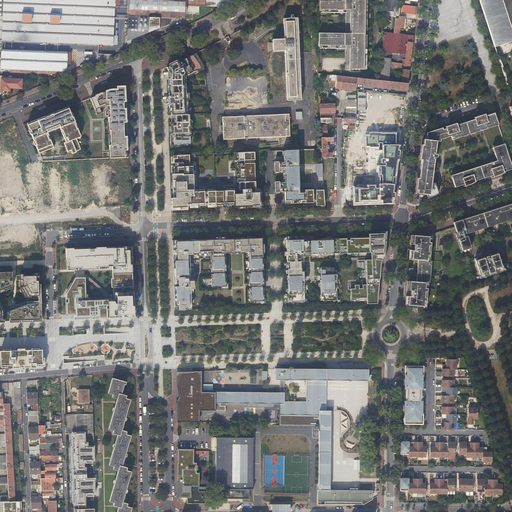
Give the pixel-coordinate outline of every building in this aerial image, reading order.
[(0,0),(0,40),(84,43),(113,45),(114,0),(0,0)] [(209,8),(209,0),(129,0),(127,41),(170,24),(170,18),(174,19),(186,15),(199,15),(200,7),(209,8)] [(208,15),(230,3),(230,0),(209,0),(209,8),(208,15)] [(318,0),(318,12),(322,12),(322,11),(345,11),(345,0),(318,0)] [(353,0),(353,34),(353,69),(365,69),(365,0),(353,0)] [(386,0),(385,10),(396,11),(396,0),(386,0)] [(511,0),(480,0),(484,8),(486,14),(489,22),(491,31),(493,40),(494,44),(511,38),(511,0)] [(397,13),(399,13),(405,13),(416,15),(417,7),(401,6),(401,9),(398,9),(397,13)] [(395,16),(393,33),(399,33),(400,27),(403,28),(404,18),(405,13),(399,13),(398,17),(395,16)] [(298,18),(283,18),(284,39),(272,39),(272,52),(285,51),(286,100),(300,100),(298,18)] [(383,32),(379,80),(388,81),(389,73),(390,69),(390,68),(390,63),(391,54),(393,36),(393,33),(387,32),(383,32)] [(322,33),(318,33),(318,38),(318,48),(322,48),(322,47),(345,47),(345,35),(322,35),(322,33)] [(399,37),(393,36),(391,54),(396,54),(394,63),(398,64),(398,60),(401,61),(401,60),(405,60),(406,46),(405,46),(405,43),(407,43),(407,41),(413,42),(413,35),(399,33),(399,37)] [(410,65),(413,42),(407,41),(407,43),(405,43),(405,46),(406,46),(405,60),(401,60),(401,61),(398,60),(398,64),(410,65)] [(1,69),(11,69),(20,69),(20,73),(58,75),(58,71),(66,71),(67,53),(2,50),(1,69)] [(101,61),(112,57),(112,54),(99,53),(99,57),(101,57),(101,61)] [(200,59),(196,53),(194,54),(192,55),(179,61),(166,67),(170,75),(170,86),(170,94),(168,94),(168,98),(167,98),(167,104),(169,104),(169,108),(171,108),(171,113),(171,116),(173,115),(173,123),(171,123),(171,127),(170,127),(170,133),(171,133),(171,137),(173,137),(173,144),(190,144),(190,137),(190,122),(189,122),(189,115),(187,115),(186,108),(188,108),(187,93),(186,93),(186,76),(196,71),(204,70),(203,65),(200,59)] [(331,75),(318,73),(318,83),(330,84),(330,80),(331,75)] [(389,73),(388,81),(401,83),(402,75),(392,73),(389,73)] [(1,88),(21,89),(22,79),(11,79),(12,76),(9,75),(8,79),(1,79),(1,88)] [(356,90),(356,89),(356,84),(357,78),(352,77),(337,76),(336,88),(356,90)] [(356,84),(407,89),(407,83),(401,83),(388,81),(379,80),(360,78),(357,78),(356,84)] [(125,158),(128,157),(128,144),(126,145),(125,137),(125,122),(127,122),(126,112),(125,112),(124,109),(124,101),(126,101),(125,83),(117,87),(117,89),(112,89),(112,90),(110,90),(109,90),(108,91),(107,91),(106,91),(95,96),(93,97),(90,98),(97,115),(101,113),(99,108),(105,105),(109,105),(109,117),(108,117),(108,122),(109,122),(110,145),(109,145),(109,158),(111,158),(113,158),(118,158),(122,158),(124,158),(125,158)] [(356,118),(370,121),(375,122),(378,122),(382,92),(356,89),(356,90),(356,95),(356,108),(356,112),(356,115),(356,118)] [(345,111),(356,112),(356,108),(356,95),(349,95),(348,99),(347,100),(345,107),(345,111)] [(334,103),(319,104),(320,118),(333,118),(335,118),(334,103)] [(81,137),(68,107),(58,111),(37,119),(27,123),(29,130),(30,130),(31,134),(34,141),(36,145),(35,145),(39,154),(53,148),(50,139),(49,140),(47,136),(49,135),(47,133),(60,128),(65,142),(63,143),(67,152),(71,150),(71,152),(72,153),(81,149),(76,138),(81,137)] [(388,113),(387,124),(396,125),(397,115),(388,113)] [(289,114),(252,116),(222,117),(223,140),(252,138),(290,137),(289,114)] [(442,128),(426,133),(426,137),(426,141),(425,141),(424,141),(423,152),(424,153),(424,158),(422,158),(419,184),(421,185),(420,191),(418,191),(418,194),(420,195),(420,200),(428,197),(439,194),(438,189),(431,189),(435,160),(433,160),(433,158),(436,159),(437,159),(438,158),(438,157),(437,156),(434,155),(434,154),(436,154),(437,142),(441,143),(441,141),(442,139),(451,135),(452,137),(453,141),(464,137),(463,135),(469,133),(475,131),(475,133),(499,126),(495,114),(484,118),(484,120),(479,121),(478,120),(455,127),(455,129),(450,130),(449,129),(443,131),(442,128)] [(356,118),(355,122),(355,129),(355,132),(363,133),(364,127),(369,128),(370,121),(356,118)] [(386,129),(401,132),(402,126),(396,125),(387,124),(386,129)] [(327,137),(321,137),(321,149),(322,157),(331,157),(331,153),(327,153),(327,150),(328,150),(328,144),(327,144),(327,140),(334,140),(334,137),(328,137),(327,137)] [(494,152),(496,159),(498,158),(498,159),(499,161),(497,162),(458,175),(458,177),(453,179),(456,188),(468,185),(467,183),(473,181),(473,183),(484,179),(484,177),(487,177),(486,175),(493,173),(494,176),(497,175),(496,174),(502,172),(502,173),(511,170),(511,165),(505,145),(498,147),(495,148),(496,152),(494,152)] [(316,205),(324,205),(323,190),(315,190),(312,190),(312,189),(298,190),(297,150),(284,151),(284,156),(283,156),(283,161),(274,161),(274,172),(283,172),(284,181),(274,181),(275,192),(284,192),(285,200),(291,200),(291,203),(299,203),(299,200),(304,200),(304,203),(312,203),(312,200),(316,200),(316,205)] [(243,208),(260,207),(259,188),(254,189),(254,181),(254,178),(253,163),(253,160),(254,160),(253,152),(237,153),(239,190),(241,189),(241,193),(233,194),(233,188),(225,189),(225,191),(222,191),(222,189),(206,189),(207,191),(204,191),(203,189),(193,190),(192,166),(188,166),(188,162),(189,163),(188,155),(173,156),(173,163),(173,167),(174,198),(170,198),(171,210),(183,210),(183,204),(189,204),(189,206),(204,205),(204,203),(207,203),(207,205),(223,205),(223,203),(225,202),(225,204),(233,204),(233,207),(243,207),(243,208)] [(385,154),(378,153),(374,172),(389,174),(391,167),(392,168),(394,166),(394,165),(394,164),(394,162),(393,162),(392,161),(393,155),(385,154)] [(28,211),(62,210),(60,160),(25,161),(28,211)] [(3,173),(13,173),(13,162),(3,162),(3,173)] [(316,164),(317,177),(332,176),(331,164),(316,164)] [(323,182),(323,190),(329,189),(332,186),(332,181),(323,182)] [(420,195),(418,194),(417,202),(419,203),(429,200),(428,197),(420,200),(420,195)] [(17,195),(5,196),(5,201),(0,201),(0,213),(17,213),(17,195)] [(472,217),(469,218),(464,219),(464,218),(455,221),(459,233),(458,233),(460,239),(461,238),(462,241),(465,250),(473,247),(468,233),(468,232),(476,230),(476,231),(482,229),(482,228),(487,226),(486,224),(493,222),(494,224),(499,222),(499,224),(503,222),(503,221),(507,219),(507,218),(511,216),(511,202),(511,203),(511,204),(510,205),(497,209),(497,207),(492,209),(493,210),(490,211),(477,215),(476,214),(472,215),(472,217)] [(14,251),(36,251),(35,225),(2,226),(2,232),(6,232),(6,248),(7,248),(7,252),(14,252),(14,251)] [(367,298),(367,304),(373,304),(373,301),(377,301),(380,266),(380,263),(381,260),(384,260),(384,255),(386,233),(384,233),(368,234),(368,238),(349,238),(349,240),(347,240),(347,238),(339,239),(339,253),(342,253),(342,254),(347,253),(347,252),(350,252),(350,253),(359,253),(358,250),(365,250),(365,253),(371,253),(371,260),(358,260),(358,268),(366,268),(367,268),(367,275),(366,275),(366,284),(362,285),(363,288),(359,288),(359,285),(354,285),(355,289),(350,289),(351,300),(356,300),(356,298),(359,298),(359,300),(364,300),(364,298),(367,298)] [(408,295),(408,302),(426,296),(426,291),(428,292),(429,288),(427,288),(427,282),(430,282),(430,279),(432,279),(433,264),(431,264),(432,261),(429,260),(429,254),(431,254),(431,251),(429,251),(430,245),(432,245),(432,242),(430,242),(431,236),(427,236),(413,234),(412,244),(414,244),(414,250),(412,250),(411,259),(420,260),(420,269),(421,269),(421,271),(421,272),(419,272),(419,281),(410,280),(409,290),(410,290),(410,295),(408,295)] [(288,240),(286,240),(287,262),(288,262),(288,276),(304,276),(304,274),(303,274),(302,262),(303,262),(303,254),(302,240),(302,236),(288,237),(288,240)] [(248,240),(244,240),(244,253),(248,252),(249,270),(251,270),(261,270),(263,270),(262,237),(248,238),(248,240)] [(320,239),(310,240),(310,254),(317,254),(317,255),(332,255),(332,254),(339,253),(339,239),(332,239),(332,238),(320,239)] [(172,240),(173,256),(183,256),(183,257),(187,257),(187,255),(199,254),(198,239),(172,240)] [(224,239),(198,239),(199,254),(212,253),(213,260),(211,260),(211,272),(213,272),(213,274),(211,274),(212,287),(226,287),(226,274),(224,274),(224,271),(226,271),(225,253),(229,253),(229,240),(224,241),(224,239)] [(244,240),(229,240),(229,253),(244,253),(244,240)] [(85,277),(75,278),(66,293),(67,314),(74,314),(74,318),(133,316),(131,247),(68,249),(69,268),(99,267),(99,265),(106,265),(106,267),(112,266),(113,297),(113,299),(91,300),(91,298),(86,298),(85,277)] [(487,273),(488,276),(494,274),(494,272),(496,271),(496,273),(500,272),(499,269),(505,267),(500,250),(491,253),(492,256),(490,257),(490,256),(486,257),(485,255),(477,258),(482,275),(487,273)] [(173,261),(174,282),(184,282),(184,281),(188,280),(188,279),(190,279),(190,260),(183,260),(173,261)] [(333,267),(320,268),(321,275),(320,275),(321,297),(323,297),(323,301),(337,300),(336,270),(334,271),(333,267)] [(0,290),(12,285),(12,272),(0,272),(0,320),(41,319),(41,303),(38,303),(37,275),(20,275),(20,285),(27,299),(28,304),(10,310),(2,311),(0,306),(0,290)] [(113,297),(85,273),(85,277),(99,289),(106,298),(113,297)] [(251,273),(249,273),(249,286),(251,286),(251,288),(249,288),(250,301),(264,301),(264,288),(262,288),(262,284),(264,284),(263,273),(261,273),(251,273)] [(304,279),(287,280),(288,298),(291,298),(291,302),(304,301),(304,279)] [(184,286),(174,287),(174,306),(180,306),(180,307),(184,307),(191,307),(190,286),(188,286),(188,284),(184,284),(184,286)] [(426,296),(408,302),(408,304),(425,305),(426,300),(428,301),(428,297),(426,297),(426,296)] [(0,350),(0,368),(43,365),(42,349),(0,350)] [(442,365),(442,369),(454,369),(456,369),(456,359),(447,359),(447,365),(442,365)] [(280,379),(280,392),(216,392),(216,410),(225,410),(225,405),(247,405),(247,403),(279,403),(279,414),(319,415),(318,504),(364,504),(372,499),(372,491),(329,490),(330,410),(326,410),(326,380),(368,380),(368,375),(368,370),(292,368),(292,367),(289,367),(289,368),(276,368),(275,379),(280,379)] [(404,424),(421,424),(421,414),(421,402),(420,402),(421,389),(422,389),(422,376),(422,372),(423,372),(426,372),(426,367),(423,367),(405,367),(405,389),(406,389),(406,402),(405,402),(404,424)] [(199,410),(216,410),(216,392),(201,392),(202,371),(176,372),(177,422),(189,422),(189,419),(199,419),(199,410)] [(129,511),(131,507),(127,506),(127,503),(123,502),(131,471),(126,470),(127,467),(122,466),(130,435),(126,434),(126,431),(122,430),(130,399),(125,398),(126,395),(121,394),(125,381),(112,378),(108,393),(113,395),(112,397),(117,399),(109,429),(113,431),(113,433),(117,434),(109,465),(114,467),(113,469),(118,471),(109,501),(114,503),(113,505),(118,507),(116,511),(129,511)] [(20,382),(14,382),(15,403),(16,404),(16,406),(15,408),(15,410),(18,410),(19,424),(22,424),(22,416),(20,382)] [(456,396),(456,388),(454,388),(442,387),(442,392),(447,392),(447,391),(448,391),(448,396),(453,396),(456,396)] [(78,402),(89,402),(89,389),(78,389),(78,402)] [(37,398),(27,399),(27,406),(29,406),(29,404),(33,404),(34,411),(28,411),(28,416),(34,416),(38,415),(38,406),(37,404),(37,399),(37,398)] [(5,434),(9,501),(15,501),(9,407),(9,400),(3,400),(3,405),(4,417),(4,424),(5,434)] [(90,410),(93,410),(93,405),(85,405),(85,413),(90,413),(90,410)] [(473,417),(477,417),(478,408),(468,408),(468,425),(473,425),(473,419),(473,417)] [(94,511),(94,507),(87,507),(86,502),(85,502),(84,492),(95,492),(94,478),(86,478),(85,467),(84,467),(84,459),(94,459),(93,446),(88,446),(88,444),(85,444),(85,433),(93,433),(93,410),(90,410),(90,413),(85,413),(76,413),(76,414),(77,436),(74,436),(73,436),(74,456),(75,468),(77,468),(77,472),(75,472),(74,472),(74,482),(74,494),(75,494),(76,503),(78,503),(79,508),(76,508),(75,508),(74,511),(94,511)] [(77,436),(76,414),(66,414),(66,433),(74,432),(74,436),(77,436)] [(441,418),(441,422),(453,423),(456,423),(456,414),(453,414),(448,414),(448,419),(446,419),(446,418),(441,418)] [(342,439),(351,445),(356,439),(346,433),(342,439)] [(52,443),(60,443),(60,439),(44,439),(44,434),(39,434),(39,438),(39,439),(39,443),(52,443)] [(254,438),(215,437),(215,438),(216,438),(216,488),(215,488),(215,489),(218,489),(218,498),(222,498),(227,498),(249,499),(249,489),(253,489),(252,488),(253,438),(254,438)] [(408,454),(408,456),(418,456),(418,442),(414,442),(414,447),(408,447),(408,454)] [(418,456),(418,457),(426,457),(426,448),(421,448),(421,447),(422,447),(422,442),(418,442),(418,456)] [(439,457),(439,442),(435,442),(435,447),(430,447),(430,457),(439,457)] [(439,457),(447,457),(447,454),(447,449),(443,448),(443,447),(444,447),(444,442),(439,442),(439,457)] [(466,457),(474,457),(474,442),(470,442),(470,447),(471,447),(471,449),(466,449),(466,454),(466,457)] [(474,457),(482,457),(482,449),(478,449),(478,447),(478,442),(474,442),(474,457)] [(482,457),(482,462),(492,462),(492,452),(487,452),(487,447),(482,447),(482,449),(482,457)] [(177,450),(178,497),(187,497),(187,503),(205,503),(205,491),(199,491),(199,489),(203,489),(203,486),(199,486),(199,472),(196,472),(196,462),(193,462),(193,450),(177,450)] [(30,463),(30,468),(40,468),(40,467),(40,464),(40,462),(38,462),(31,462),(31,458),(30,458),(30,463)] [(31,481),(31,485),(41,485),(41,478),(41,477),(40,474),(40,471),(40,468),(30,468),(30,474),(30,476),(32,476),(32,474),(38,474),(38,481),(31,481)] [(41,489),(41,491),(50,491),(52,491),(52,482),(55,481),(55,478),(41,478),(41,485),(41,489)] [(408,491),(408,493),(417,493),(417,479),(413,479),(413,483),(408,483),(408,491)] [(417,493),(426,494),(426,485),(421,485),(421,484),(421,483),(421,479),(417,479),(417,493)] [(429,493),(439,493),(439,479),(435,479),(435,484),(429,484),(429,493)] [(439,493),(439,494),(447,494),(447,491),(447,485),(442,485),(442,484),(443,484),(443,479),(439,479),(439,493)] [(484,494),(492,494),(492,479),(488,479),(488,484),(489,484),(489,486),(484,486),(484,491),(484,494)] [(492,479),(492,494),(502,494),(502,484),(497,484),(497,479),(492,479)] [(48,501),(48,511),(56,511),(56,500),(55,501),(52,501),(48,501)] [(19,511),(19,501),(15,501),(9,501),(0,501),(0,511),(19,511)]
